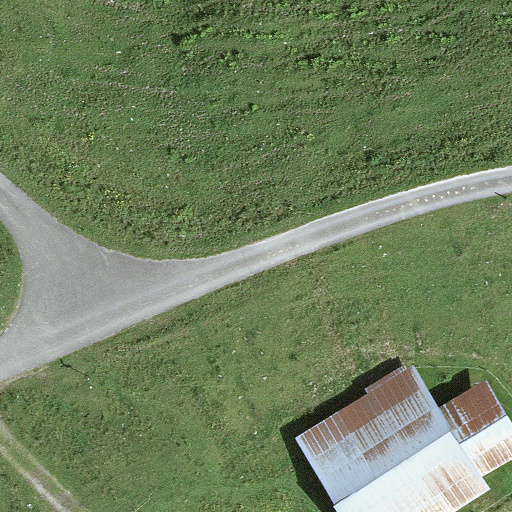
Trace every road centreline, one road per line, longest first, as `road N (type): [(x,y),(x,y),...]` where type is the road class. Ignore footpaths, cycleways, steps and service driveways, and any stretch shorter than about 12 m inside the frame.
road 1 (track): [(118,303),(423,203),(511,183)]
road 2 (track): [(0,197),(118,303)]
road 3 (track): [(118,303),(0,354)]
